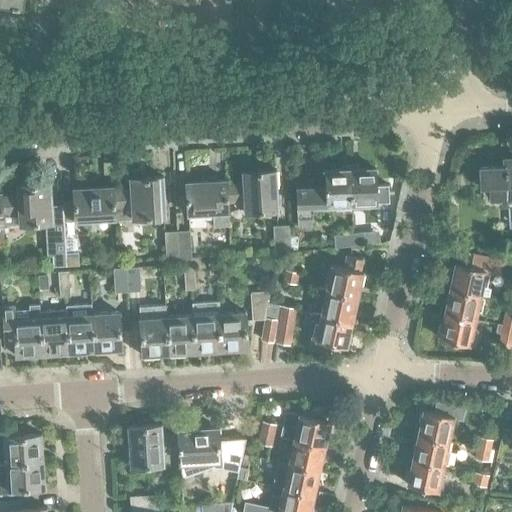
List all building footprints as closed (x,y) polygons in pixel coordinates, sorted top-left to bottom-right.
[(504,165),(480,167),(481,185),(490,184),(491,197),(507,196),(509,228),(511,228),(511,222),(511,221),(511,156),(504,157),(504,161),(504,165)] [(376,167),(350,168),(352,208),(364,207),(364,203),(377,202),(389,202),(388,184),(376,184),(376,176),(376,170),(376,167)] [(325,187),(295,188),(297,218),(298,225),(310,226),(315,204),(325,204),(335,203),(335,208),(352,208),(350,168),(324,169),(325,187)] [(226,184),(225,184),(225,200),(227,200),(244,199),(245,212),(278,210),(275,169),(243,171),(243,183),(226,184)] [(114,190),(113,190),(114,218),(115,218),(132,217),(165,215),(165,214),(162,175),(144,176),(130,177),(131,189),(127,189),(114,190)] [(187,181),(186,181),(187,214),(214,213),(214,226),(230,225),(229,212),(227,212),(227,200),(225,200),(225,184),(226,184),(226,179),(224,179),(204,180),(202,180),(202,181),(187,181)] [(1,196),(0,196),(1,224),(3,224),(20,223),(52,221),(52,220),(50,181),(17,183),(18,195),(1,196)] [(74,198),(62,199),(63,220),(76,219),(114,218),(113,190),(114,190),(113,185),(89,186),(73,187),(74,198)] [(273,225),(274,253),(287,252),(290,238),(289,224),(273,225)] [(189,228),(176,229),(178,257),(190,256),(189,228)] [(178,257),(176,229),(164,230),(165,258),(178,257)] [(363,230),(333,234),(335,247),(364,244),(363,230)] [(64,236),(53,237),(54,265),(66,264),(65,255),(64,236)] [(447,276),(445,284),(450,285),(449,286),(449,287),(480,294),(485,272),(499,275),(502,258),(474,252),(471,265),(454,261),(454,265),(452,264),(450,274),(452,274),(451,277),(447,276)] [(332,264),(326,289),(335,291),(357,296),(360,284),(362,284),(364,275),(362,274),(363,271),(361,270),(359,270),(362,258),(346,254),(344,266),(332,264)] [(78,255),(65,255),(66,264),(78,263),(78,255)] [(184,275),(195,274),(194,262),(183,262),(184,275)] [(139,265),(125,266),(127,290),(140,289),(139,265)] [(127,290),(125,266),(113,267),(115,291),(127,290)] [(285,269),(282,280),(297,283),(299,272),(285,269)] [(58,283),(69,282),(68,270),(58,271),(58,283)] [(0,281),(1,298),(13,297),(11,273),(0,273),(0,281)] [(195,288),(195,274),(184,275),(185,288),(195,288)] [(70,295),(69,282),(58,283),(59,296),(70,295)] [(449,287),(444,311),(475,318),(480,294),(449,287)] [(326,289),(321,313),(335,316),(352,320),(357,296),(335,291),(326,289)] [(252,319),(263,319),(266,301),(267,301),(268,290),(250,291),(252,319)] [(192,313),(191,313),(194,350),(194,351),(195,351),(220,350),(220,348),(217,311),(217,300),(192,302),(192,313)] [(278,304),(267,301),(266,301),(263,319),(265,319),(262,338),(273,340),(278,304)] [(91,303),(64,304),(64,307),(65,314),(67,351),(67,352),(68,352),(69,352),(94,350),(93,349),(91,312),(91,303)] [(12,304),(0,305),(3,343),(14,343),(15,355),(41,353),(41,352),(39,316),(12,317),(12,304)] [(165,304),(138,305),(142,355),(143,355),(168,353),(167,352),(165,314),(165,304)] [(289,343),(295,307),(282,305),(276,341),(289,343)] [(64,307),(39,308),(39,316),(41,352),(41,353),(42,353),(43,353),(67,352),(67,351),(65,314),(64,307)] [(245,309),(217,311),(220,348),(220,350),(221,350),(246,348),(247,348),(245,309)] [(511,312),(504,310),(502,323),(509,325),(511,325),(511,312)] [(119,311),(91,312),(93,349),(94,350),(95,350),(120,348),(121,348),(119,311)] [(444,311),(438,337),(470,344),(475,318),(444,311)] [(165,314),(167,352),(168,353),(169,353),(194,351),(194,350),(191,313),(165,314)] [(311,336),(309,347),(329,352),(331,342),(346,345),(347,342),(349,342),(351,332),(349,332),(352,320),(335,316),(321,313),(315,337),(311,336)] [(497,322),(495,332),(500,333),(497,344),(511,347),(511,345),(511,325),(509,325),(502,323),(497,322)] [(420,422),(417,433),(448,440),(453,416),(461,418),(464,407),(440,402),(436,401),(434,411),(423,408),(422,412),(420,411),(418,421),(420,422)] [(284,436),(283,436),(293,438),(325,445),(327,433),(329,434),(331,424),(329,423),(330,420),(326,419),(329,407),(326,407),(323,406),(312,407),(311,416),(298,413),(295,429),(285,427),(284,436)] [(252,429),(259,431),(274,434),(277,423),(263,420),(264,415),(255,413),(252,429)] [(132,425),(128,425),(130,466),(163,464),(162,451),(178,450),(177,435),(161,436),(160,423),(158,423),(137,425),(137,423),(132,424),(132,425)] [(216,427),(176,429),(177,435),(178,450),(179,461),(209,459),(210,479),(218,478),(220,502),(232,502),(237,477),(240,467),(241,458),(230,459),(218,459),(216,427)] [(0,429),(0,462),(5,462),(43,459),(41,433),(22,434),(21,428),(0,429)] [(511,428),(502,428),(496,459),(511,463),(511,428)] [(274,434),(259,431),(257,442),(272,445),(274,434)] [(246,433),(229,434),(230,459),(241,458),(246,433)] [(414,447),(412,458),(443,465),(448,440),(417,433),(414,447)] [(476,446),(490,449),(493,438),(478,435),(476,446)] [(293,438),(287,462),(319,469),(325,445),(293,438)] [(488,460),(490,449),(476,446),(474,457),(488,460)] [(412,458),(406,483),(438,489),(443,465),(412,458)] [(5,462),(0,462),(0,494),(19,493),(25,493),(25,491),(24,491),(24,488),(44,487),(43,459),(5,462)] [(287,462),(282,487),(314,494),(319,469),(287,462)] [(249,466),(247,480),(262,482),(264,468),(249,466)] [(240,467),(237,477),(245,479),(247,468),(240,467)] [(488,475),(474,471),(472,483),(486,486),(488,475)] [(244,500),(242,511),(311,511),(313,506),(311,505),(314,494),(282,487),(280,495),(271,494),(269,506),(244,500)] [(129,509),(157,508),(156,494),(129,496),(129,509)] [(220,502),(201,504),(201,511),(230,511),(232,502),(220,502)] [(400,511),(441,511),(433,510),(433,509),(402,502),(400,511)]
